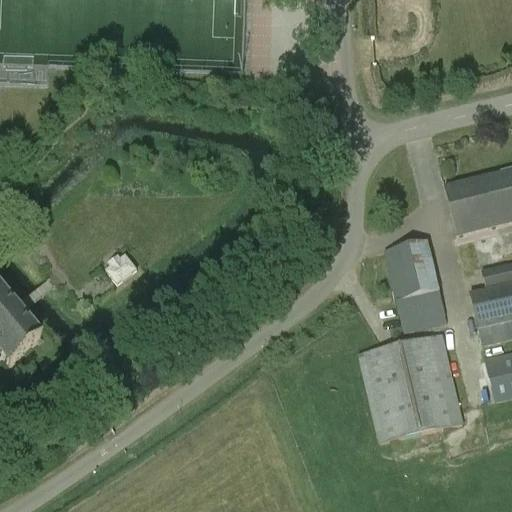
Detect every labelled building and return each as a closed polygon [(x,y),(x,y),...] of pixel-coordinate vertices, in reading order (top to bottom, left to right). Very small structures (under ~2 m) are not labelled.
[(511,173),(442,190),(455,243),(511,228),(511,267),(479,275),(484,293),(468,297),(477,335),(481,351),(511,343),(511,173)] [(383,256),(394,306),(395,306),(403,338),(439,330),(446,329),(439,297),(439,296),(427,246),(383,256)] [(137,274),(125,258),(120,262),(118,259),(107,267),(109,270),(105,274),(116,290),(137,274)] [(0,298),(0,364),(6,372),(39,343),(15,316),(0,298)] [(385,353),(356,359),(377,449),(443,433),(463,429),(441,339),(396,350),(385,353)] [(511,356),(483,363),(494,408),(511,404),(511,356)]
